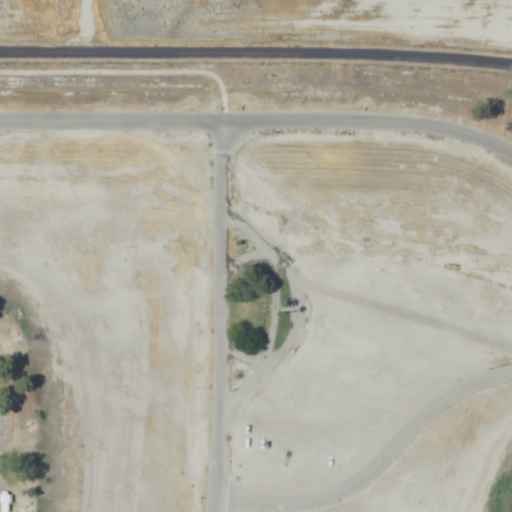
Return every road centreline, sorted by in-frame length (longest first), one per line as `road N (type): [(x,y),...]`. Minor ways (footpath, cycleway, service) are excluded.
road 1 (residential): [(511,142),(420,121),(0,117)]
road 2 (residential): [(222,118),(206,511)]
